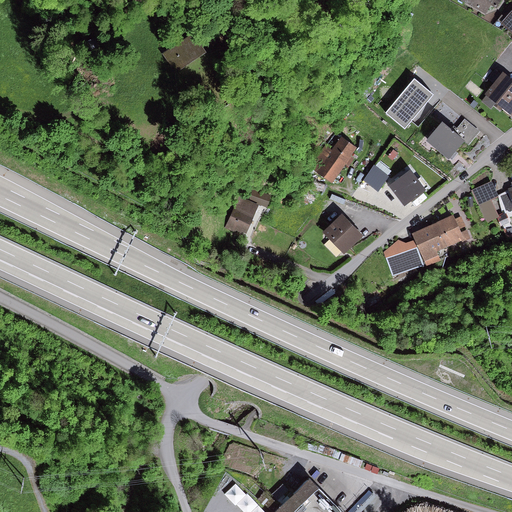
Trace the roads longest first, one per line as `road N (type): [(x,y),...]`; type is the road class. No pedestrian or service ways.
road 1 (motorway): [(511,430),(0,195)]
road 2 (motorway): [(82,288),(511,477)]
road 3 (residential): [(179,398),(511,137)]
road 4 (unclassified): [(485,511),(214,425),(179,398)]
road 5 (unclassified): [(179,398),(0,298)]
